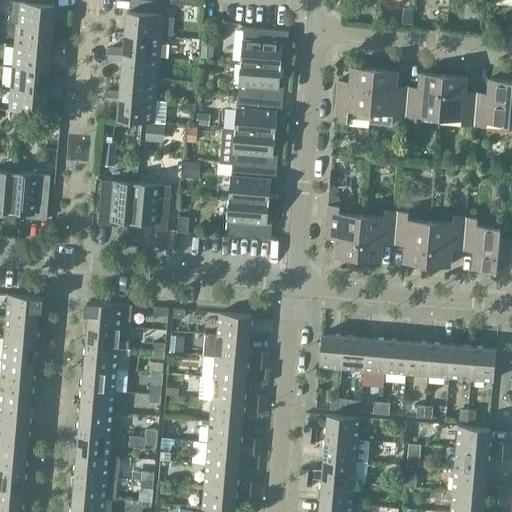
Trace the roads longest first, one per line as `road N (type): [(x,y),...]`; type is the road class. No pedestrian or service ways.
road 1 (residential): [(295,287),(0,264)]
road 2 (residential): [(295,287),(315,37)]
road 3 (residential): [(279,511),(295,287)]
road 4 (residential): [(511,311),(295,287)]
road 5 (residential): [(315,37),(511,52)]
road 6 (residential): [(80,129),(91,0)]
